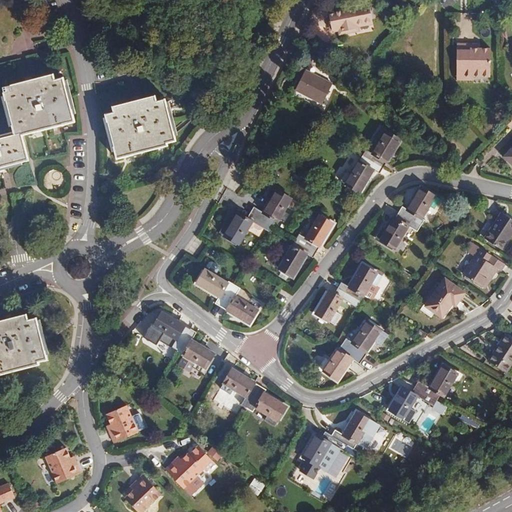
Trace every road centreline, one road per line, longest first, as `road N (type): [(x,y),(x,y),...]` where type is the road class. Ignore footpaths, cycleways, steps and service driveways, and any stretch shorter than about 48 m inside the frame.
road 1 (residential): [(511,193),(417,173),(384,188),(257,351)]
road 2 (residential): [(511,289),(500,307),(336,397),(301,395),(257,351)]
road 3 (residential): [(83,249),(95,192),(93,106),(67,0)]
road 4 (residential): [(243,127),(200,147),(159,220),(95,257)]
road 5 (residential): [(174,297),(163,270),(187,242),(243,127)]
road 6 (residential): [(56,511),(86,494),(99,466),(80,373)]
road 7 (residential): [(300,0),(243,127)]
